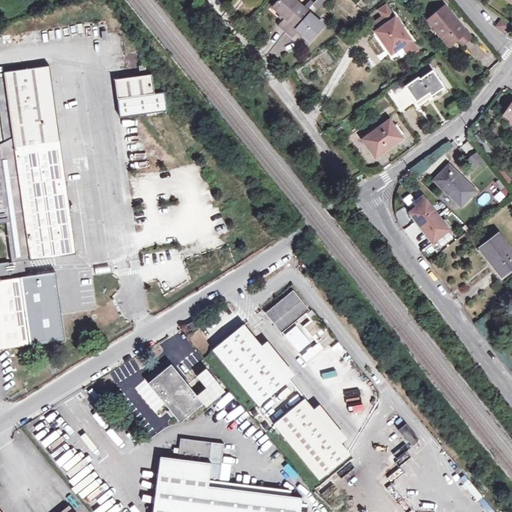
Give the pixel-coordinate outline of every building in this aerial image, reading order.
[(303,8),(294,0),(279,0),(272,8),(281,15),(285,19),(283,21),(279,25),(292,37),(296,32),(297,30),(301,34),(309,41),(323,26),(305,10),(303,8)] [(384,17),(391,12),(386,6),(380,11),(384,17)] [(457,40),(467,33),(445,6),(427,21),(449,47),(457,40)] [(372,26),(388,49),(396,43),(400,49),(403,47),(411,41),(391,12),(384,17),(372,26)] [(504,33),(509,27),(502,22),(497,28),(504,33)] [(471,39),(467,33),(457,40),(462,46),(471,39)] [(411,41),(403,47),(410,56),(418,51),(411,41)] [(392,54),(400,49),(396,43),(388,49),(392,54)] [(30,256),(31,260),(31,261),(76,255),(50,66),(5,72),(5,73),(6,78),(0,78),(0,109),(6,152),(16,150),(17,158),(7,159),(10,178),(19,177),(24,212),(15,213),(17,231),(27,230),(28,238),(18,240),(21,257),(30,256)] [(428,94),(430,97),(444,87),(432,71),(419,80),(418,78),(405,87),(416,102),(428,94)] [(0,78),(6,78),(5,73),(0,74),(0,149),(3,174),(16,262),(25,261),(31,260),(30,256),(21,257),(18,240),(28,238),(27,230),(17,231),(15,213),(24,212),(19,177),(10,178),(7,159),(17,158),(16,150),(6,152),(0,109),(0,78)] [(116,80),(119,99),(121,118),(167,112),(165,93),(155,94),(152,75),(116,80)] [(401,113),(413,104),(400,84),(387,93),(401,113)] [(402,138),(389,121),(375,130),(373,128),(361,137),(363,139),(362,139),(375,157),(402,138)] [(474,168),(483,160),(475,150),(466,158),(474,168)] [(461,206),(475,192),(449,166),(435,180),(461,206)] [(508,185),(511,183),(502,170),(499,172),(508,185)] [(486,206),(490,195),(481,192),(477,203),(486,206)] [(427,201),(411,213),(433,242),(452,228),(445,220),(442,222),(427,201)] [(502,276),(511,268),(511,251),(499,235),(481,248),(502,276)] [(16,262),(8,263),(10,279),(27,277),(25,261),(16,262)] [(0,349),(66,341),(56,273),(27,277),(10,279),(8,263),(0,264),(0,349)] [(282,332),(308,310),(293,292),(267,313),(282,332)] [(311,336),(321,329),(313,319),(303,326),(311,336)] [(188,337),(193,333),(199,330),(194,321),(183,328),(188,337)] [(290,380),(262,346),(245,325),(214,350),(259,406),(290,380)] [(295,330),(285,339),(295,351),(306,343),(295,330)] [(262,346),(290,380),(295,376),(267,342),(262,346)] [(300,352),(304,360),(322,351),(318,343),(300,352)] [(149,384),(180,423),(181,422),(204,404),(172,365),(149,384)] [(202,382),(214,372),(208,366),(197,376),(202,382)] [(340,400),(354,398),(353,392),(339,394),(340,400)] [(342,443),(314,410),(306,399),(275,425),(319,480),(351,454),(342,443)] [(320,405),(314,410),(342,443),(347,439),(320,405)] [(413,446),(420,440),(406,424),(398,430),(406,440),(407,439),(413,446)] [(300,511),(303,498),(292,497),(229,489),(209,486),(211,464),(222,465),(225,445),(181,439),(179,460),(161,458),(154,511),(300,511)] [(465,475),(460,480),(466,487),(472,483),(465,475)] [(292,497),(292,491),(229,483),(229,489),(292,497)]
